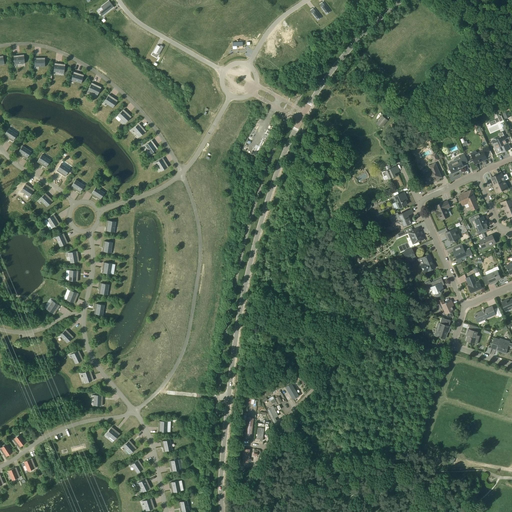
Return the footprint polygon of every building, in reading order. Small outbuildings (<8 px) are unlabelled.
[(101,17),(114,7),(109,0),(101,7),(103,10),(98,13),(101,17)] [(328,9),(323,2),(319,5),(324,12),(328,9)] [(321,18),(315,11),(312,13),(318,20),(321,18)] [(310,22),(303,14),(300,17),(307,24),(310,22)] [(161,48),(156,45),(153,49),(158,53),(161,48)] [(25,63),(24,54),(13,56),(15,66),(15,63),(24,62),(25,63)] [(45,67),(45,58),(34,58),(34,69),(35,69),(35,66),(45,66),(45,67)] [(64,73),(65,64),(55,63),(53,74),(54,74),(54,71),(64,72),(64,73)] [(81,83),(84,75),(74,72),(70,82),(71,82),(72,79),(81,82),(81,83)] [(97,95),(101,87),(92,83),(87,93),(89,90),(98,94),(97,95)] [(113,108),(118,100),(109,95),(103,104),(105,101),(113,107),(112,108),(113,108)] [(125,123),(131,117),(124,109),(116,117),(118,115),(126,122),(125,123)] [(502,114),(504,118),(505,119),(511,116),(508,111),(502,114)] [(382,116),(376,124),(382,128),(388,120),(382,116)] [(139,137),(146,131),(139,123),(131,131),(133,129),(140,136),(139,137)] [(9,128),(4,136),(13,142),(19,132),(18,132),(17,135),(9,129),(9,128)] [(505,136),(504,133),(499,135),(499,137),(492,140),(496,148),(500,146),(502,152),(510,149),(505,136)] [(151,154),(158,149),(152,140),(143,147),(145,145),(151,153),(150,154),(151,154)] [(23,146),(18,153),(27,159),(32,150),(31,152),(22,147),(23,146)] [(472,156),(475,164),(481,162),(480,161),(487,158),(484,151),(472,156)] [(468,162),(466,157),(464,153),(459,156),(461,158),(448,164),(448,166),(452,174),(448,175),(449,175),(459,171),(458,168),(460,168),(464,166),(463,164),(468,162)] [(42,154),(37,162),(46,168),(52,159),(52,158),(50,161),(42,155),(42,154)] [(161,172),(168,167),(163,158),(154,164),(156,162),(162,171),(161,171),(161,172)] [(61,163),(56,171),(65,177),(71,167),(69,170),(61,164),(61,163)] [(431,171),(423,175),(426,181),(425,182),(426,183),(426,182),(427,184),(442,177),(435,163),(429,166),(431,171)] [(397,166),(391,168),(389,165),(384,167),(386,170),(382,172),(384,177),(383,177),(384,180),(388,178),(389,179),(395,176),(394,174),(399,171),(397,166)] [(492,186),(505,181),(502,173),(491,178),(493,181),(491,182),(492,186)] [(76,180),(71,187),(80,193),(86,184),(85,183),(84,186),(75,181),(76,180)] [(505,181),(492,186),(493,186),(497,193),(508,188),(505,181)] [(29,197),(34,190),(26,184),(20,193),(21,190),(30,196),(29,197)] [(96,187),(91,194),(100,200),(106,191),(104,193),(96,188),(96,187)] [(469,207),(471,211),(479,207),(472,192),(470,193),(470,191),(466,193),(465,192),(462,193),(462,194),(458,196),(463,205),(465,204),(467,208),(469,207)] [(405,196),(404,192),(394,197),(399,208),(407,205),(403,197),(405,196)] [(47,207),(53,201),(46,193),(38,201),(40,199),(47,206),(47,207)] [(503,211),(511,206),(511,197),(501,203),(504,210),(503,210),(503,211)] [(441,217),(442,219),(449,216),(446,209),(450,207),(448,201),(443,203),(436,206),(438,210),(436,211),(437,213),(439,218),(441,217)] [(511,206),(503,211),(505,214),(507,214),(508,217),(511,215),(511,206)] [(403,226),(411,223),(407,215),(413,213),(411,209),(398,215),(397,212),(388,216),(391,222),(400,218),(403,226)] [(52,228),(60,223),(54,214),(45,220),(45,221),(47,219),(53,227),(52,228)] [(479,230),(487,227),(488,226),(487,223),(486,223),(484,221),(485,220),(483,216),(480,218),(479,215),(474,217),(475,220),(479,230)] [(116,222),(107,220),(105,231),(116,232),(113,232),(115,222),(116,222)] [(424,239),(418,227),(408,232),(413,244),(424,239)] [(449,237),(451,243),(460,238),(456,229),(445,233),(447,237),(449,237)] [(60,247),(68,243),(63,233),(54,238),(56,237),(60,246),(60,247)] [(480,244),(483,249),(496,243),(492,235),(487,237),(480,240),(481,243),(480,244)] [(113,242),(104,241),(102,251),(113,253),(110,252),(112,243),(113,243),(113,242)] [(465,250),(463,247),(462,245),(453,249),(454,252),(453,252),(456,258),(458,257),(459,260),(469,255),(469,256),(473,255),(470,248),(465,250)] [(416,258),(413,251),(412,248),(403,252),(407,262),(416,258)] [(70,263),(79,261),(77,251),(67,253),(70,253),(71,263),(70,263)] [(429,254),(422,258),(419,259),(424,272),(428,271),(435,268),(435,267),(434,268),(431,261),(432,261),(429,254)] [(112,264),(103,262),(102,273),(113,274),(110,274),(111,264),(112,264)] [(501,279),(498,270),(499,270),(498,266),(493,269),(495,272),(487,275),(491,284),(494,283),(494,282),(501,279)] [(69,281),(77,281),(78,271),(67,270),(70,270),(70,280),(69,280),(69,281)] [(475,291),(482,288),(479,281),(476,282),(473,275),(466,278),(469,285),(468,286),(471,293),(471,292),(475,291)] [(440,296),(441,296),(441,295),(441,294),(442,294),(442,293),(442,292),(441,292),(441,291),(444,290),(441,284),(443,283),(441,278),(431,282),(429,280),(425,282),(427,288),(430,287),(431,291),(434,290),(435,293),(434,294),(434,295),(434,296),(435,296),(436,296),(436,297),(437,297),(438,297),(439,297),(439,296),(440,296)] [(109,284),(100,283),(98,293),(109,295),(106,294),(108,285),(109,285),(109,284)] [(75,303),(77,296),(78,293),(68,289),(68,290),(71,291),(67,300),(66,300),(75,303)] [(511,299),(507,301),(507,300),(502,302),(505,310),(511,307),(511,299)] [(47,309),(54,314),(60,306),(51,300),(53,302),(48,310),(47,309)] [(449,313),(451,312),(453,311),(451,305),(453,304),(451,300),(444,302),(445,303),(439,305),(441,309),(443,308),(445,314),(449,312),(449,313)] [(104,305),(96,304),(94,314),(105,316),(105,315),(102,315),(103,305),(104,305)] [(474,314),(478,322),(496,314),(492,306),(474,314)] [(424,318),(419,317),(418,320),(419,320),(417,326),(423,328),(426,320),(424,320),(424,318)] [(438,327),(437,331),(435,331),(434,336),(436,336),(445,339),(450,320),(441,317),(439,324),(439,323),(438,323),(438,324),(437,324),(437,325),(436,325),(436,326),(437,326),(437,327),(438,327)] [(477,332),(479,328),(475,326),(474,330),(473,329),(472,330),(468,329),(467,333),(469,333),(466,341),(477,344),(480,336),(477,335),(478,332),(477,332)] [(67,343),(73,337),(66,329),(58,337),(59,337),(61,335),(68,342),(67,343)] [(500,338),(500,340),(494,338),(491,348),(497,349),(499,349),(498,351),(506,353),(508,348),(510,348),(511,347),(511,343),(509,342),(510,341),(500,338)] [(75,364),(83,360),(79,351),(69,355),(69,356),(72,354),(76,363),(75,364)] [(85,383),(94,380),(90,370),(80,374),(83,373),(86,382),(85,383)] [(291,383),(285,387),(288,391),(293,399),(299,396),(294,387),(291,383)] [(93,405),(102,406),(103,395),(92,395),(95,395),(94,405),(93,405)] [(275,407),(274,407),(273,406),(270,407),(270,408),(269,409),(267,410),(271,417),(273,422),(276,420),(275,417),(278,416),(275,410),(276,409),(275,407)] [(252,438),(255,418),(247,417),(244,437),(252,438)] [(168,421),(159,421),(158,431),(169,432),(166,431),(167,422),(168,422),(168,421)] [(114,440),(120,434),(112,427),(105,435),(105,436),(107,433),(115,440),(114,440)] [(16,437),(13,440),(19,448),(28,441),(27,441),(25,443),(19,435),(18,436),(17,435),(16,436),(16,437)] [(170,439),(161,441),(163,452),(174,449),(171,450),(169,440),(170,440),(170,439)] [(130,454),(136,448),(129,440),(121,448),(122,448),(124,446),(130,453),(130,454)] [(3,447),(0,448),(0,449),(5,457),(14,451),(12,453),(6,444),(5,445),(4,445),(2,446),(3,447)] [(28,471),(30,470),(30,471),(32,470),(32,469),(36,468),(32,459),(22,463),(25,462),(28,471)] [(178,459),(169,461),(171,471),(182,469),(179,470),(177,460),(178,460),(178,459)] [(137,473),(144,468),(138,460),(129,466),(130,466),(132,464),(138,473),(137,473)] [(16,468),(6,472),(9,471),(13,480),(14,480),(15,480),(17,479),(17,478),(20,477),(16,468)] [(143,492),(151,488),(146,479),(136,483),(136,484),(139,482),(143,491),(143,492)] [(178,481),(170,482),(172,493),(182,491),(182,490),(180,491),(178,481),(179,481),(178,481)] [(146,511),(154,508),(151,498),(141,501),(141,502),(144,501),(147,510),(146,511)] [(187,500),(178,502),(180,511),(182,511),(191,510),(188,511),(186,501),(187,501),(187,500)]
